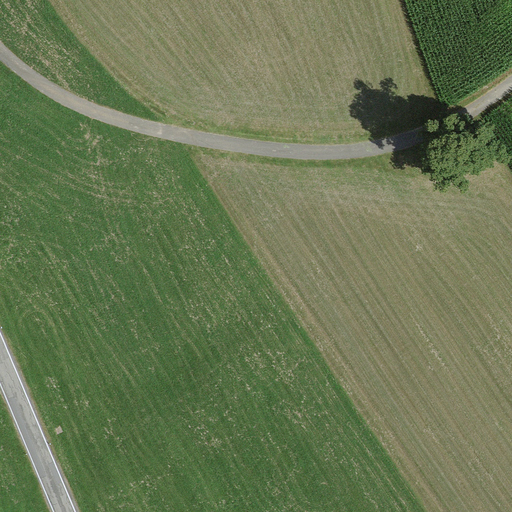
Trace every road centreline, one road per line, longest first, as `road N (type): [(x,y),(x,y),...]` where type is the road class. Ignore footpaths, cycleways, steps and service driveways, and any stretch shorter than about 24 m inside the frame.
road 1 (track): [(511,86),(432,135),(365,151),(288,153),(177,138),(65,102),(0,53)]
road 2 (unclassified): [(0,357),(64,511)]
